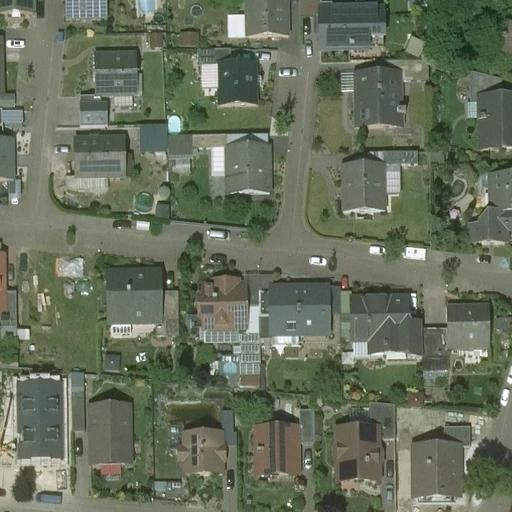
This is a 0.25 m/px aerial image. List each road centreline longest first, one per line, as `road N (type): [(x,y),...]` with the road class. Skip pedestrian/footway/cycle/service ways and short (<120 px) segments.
road 1 (residential): [(37,226),(288,252)]
road 2 (residential): [(288,252),(511,281)]
road 3 (residential): [(52,36),(37,226)]
road 4 (residential): [(308,71),(288,252)]
